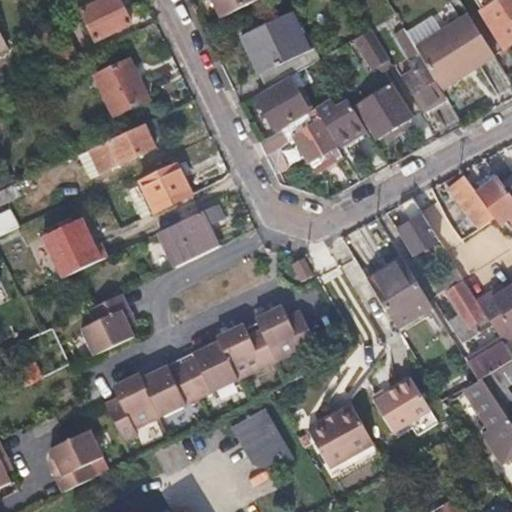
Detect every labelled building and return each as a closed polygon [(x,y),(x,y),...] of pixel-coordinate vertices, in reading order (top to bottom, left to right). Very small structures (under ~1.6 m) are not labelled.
[(75,0),(95,40),(129,23),(116,0),(75,0)] [(256,0),(215,0),(224,17),(256,0)] [(506,49),(511,45),(511,0),(503,0),(483,13),(506,49)] [(294,10),(287,13),(306,51),(313,48),(294,10)] [(302,53),(304,52),(306,51),(287,13),(239,37),(266,90),(308,67),(302,53)] [(468,14),(412,45),(421,60),(424,65),(435,83),(438,88),(494,55),(468,14)] [(56,70),(68,65),(80,59),(71,42),(59,48),(47,25),(36,31),(56,70)] [(373,29),(353,42),(372,73),(392,60),(373,29)] [(408,38),(403,41),(399,43),(412,65),(421,60),(412,45),(408,38)] [(114,116),(131,107),(147,99),(128,60),(95,77),(114,116)] [(438,88),(435,83),(424,65),(401,79),(422,114),(445,100),(438,88)] [(274,131),(290,121),(307,112),(290,80),(256,100),(274,131)] [(383,138),(395,131),(407,124),(412,121),(390,86),(357,106),(378,140),(383,138)] [(314,110),(318,117),(320,119),(332,112),(326,103),(314,110)] [(355,109),(341,117),(327,125),(339,145),(367,129),(355,109)] [(285,136),(318,117),(314,110),(281,130),(285,136)] [(310,162),(314,160),(318,157),(325,168),(334,163),(327,152),(336,147),(321,121),(294,137),(310,162)] [(98,145),(103,157),(109,168),(154,147),(143,124),(98,145)] [(395,131),(383,138),(386,143),(410,129),(407,124),(395,131)] [(274,174),(281,171),(288,167),(277,146),(287,140),(285,136),(281,130),(259,143),(274,174)] [(140,181),(147,196),(154,211),(192,193),(177,163),(140,181)] [(474,191),(493,220),(498,226),(511,216),(511,197),(507,190),(497,176),(488,182),(480,187),(474,191)] [(477,180),(480,187),(488,182),(484,176),(477,180)] [(448,188),(477,231),(493,220),(474,191),(465,177),(448,188)] [(407,219),(400,223),(394,226),(411,257),(437,242),(411,198),(399,205),(407,219)] [(175,267),(197,257),(219,247),(211,232),(208,225),(223,217),(216,204),(158,232),(175,267)] [(208,225),(211,232),(215,230),(226,224),(223,217),(208,225)] [(46,233),(61,279),(108,263),(92,218),(46,233)] [(211,232),(219,247),(222,245),(215,230),(211,232)] [(398,253),(362,274),(366,281),(401,259),(398,253)] [(311,275),(302,258),(290,264),(300,282),(311,275)] [(393,327),(411,317),(429,307),(401,259),(366,281),(393,327)] [(497,287),(471,302),(486,330),(495,345),(507,338),(508,341),(511,338),(511,286),(500,293),(497,287)] [(447,328),(452,337),(457,346),(477,335),(474,329),(480,326),(483,332),(486,330),(471,302),(462,287),(444,297),(458,322),(447,328)] [(38,305),(44,302),(49,299),(44,289),(33,295),(38,305)] [(120,310),(127,307),(121,294),(114,297),(120,310)] [(114,297),(88,310),(94,323),(80,330),(93,357),(133,338),(128,329),(125,322),(132,318),(127,307),(120,310),(114,297)] [(251,318),(254,322),(282,309),(279,304),(251,318)] [(138,378),(112,391),(115,398),(103,404),(121,443),(136,436),(133,429),(300,349),(304,355),(317,348),(298,309),(285,316),(282,309),(254,322),(258,329),(246,335),(243,328),(216,341),(189,353),(194,362),(169,374),(165,365),(138,378)] [(125,322),(128,329),(136,325),(132,318),(125,322)] [(213,336),(216,341),(243,328),(240,323),(213,336)] [(476,384),(507,366),(496,347),(463,366),(469,375),(474,385),(476,384)] [(189,353),(165,365),(169,374),(194,362),(189,353)] [(476,384),(494,409),(505,402),(496,389),(511,379),(511,363),(507,366),(476,384)] [(110,386),(112,391),(138,378),(136,374),(110,386)] [(469,375),(432,395),(437,403),(440,401),(442,404),(459,394),(474,385),(469,375)] [(407,379),(372,399),(390,432),(425,411),(407,379)] [(511,460),(511,434),(494,409),(476,384),(474,385),(459,394),(488,435),(482,439),(502,468),(511,460)] [(324,417),(308,426),(329,464),(370,441),(349,404),(334,412),(335,415),(326,420),(324,417)] [(254,458),(259,461),(264,463),(275,456),(279,464),(293,455),(263,407),(231,425),(235,433),(238,431),(254,458)] [(88,430),(48,449),(48,450),(53,459),(56,466),(50,469),(55,480),(61,477),(67,488),(93,475),(87,463),(101,456),(88,430)] [(0,485),(8,482),(4,473),(0,466),(7,463),(3,453),(0,454),(0,485)] [(50,469),(56,466),(53,459),(47,462),(50,469)] [(11,470),(7,463),(0,466),(4,473),(11,470)] [(67,488),(61,477),(55,480),(61,491),(67,488)] [(452,500),(459,511),(461,511),(472,506),(465,492),(452,500)]
